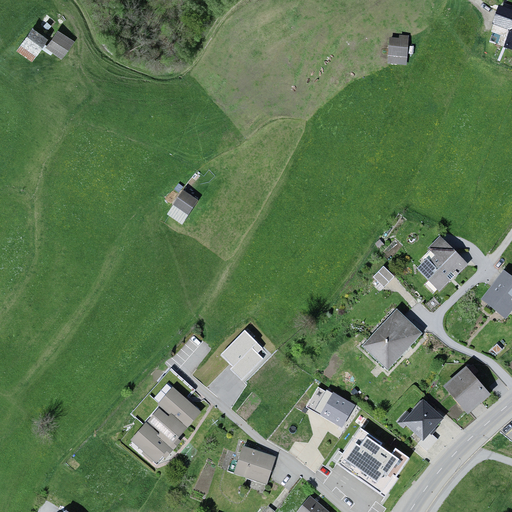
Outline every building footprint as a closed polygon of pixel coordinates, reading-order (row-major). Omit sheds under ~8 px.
[(503,35),(500,44),(511,47),(511,12),(499,8),(491,31),(503,35)] [(43,41),(29,30),(17,46),(31,57),(43,41)] [(68,43),(53,33),(42,49),(57,59),(68,43)] [(402,41),(384,41),(383,68),(401,69),(402,41)] [(196,200),(183,192),(169,213),(183,222),(196,200)] [(439,290),(465,264),(439,239),(430,249),(434,253),(418,269),(439,290)] [(394,277),(383,267),(373,277),(384,287),(394,277)] [(511,307),(511,279),(504,273),(483,299),(505,316),(511,307)] [(419,333),(397,312),(365,346),(387,367),(419,333)] [(263,348),(245,331),(222,355),(233,366),(230,369),(242,380),(263,359),(257,353),(263,348)] [(487,394),(466,369),(446,386),(468,411),(487,394)] [(319,386),(307,407),(341,426),(353,406),(319,386)] [(196,416),(169,392),(124,441),(151,466),(196,416)] [(442,419),(422,401),(403,422),(422,440),(442,419)] [(381,443),(360,428),(336,463),(385,497),(398,479),(395,477),(408,458),(395,449),(391,454),(379,446),(381,443)] [(273,458),(245,448),(237,472),(265,482),(273,458)] [(325,511),(310,499),(298,511),(325,511)]
